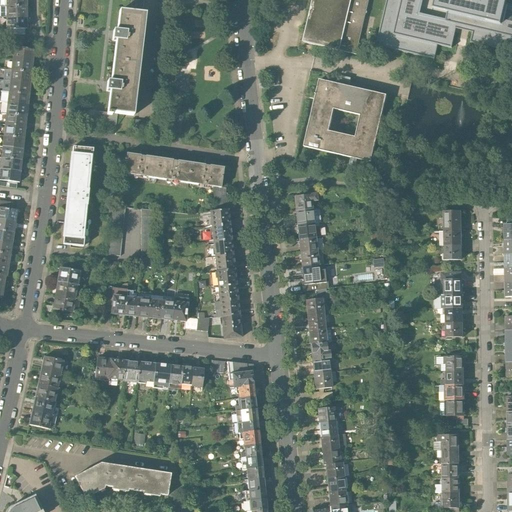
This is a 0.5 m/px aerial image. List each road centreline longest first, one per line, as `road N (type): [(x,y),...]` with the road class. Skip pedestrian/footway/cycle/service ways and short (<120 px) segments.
road 1 (residential): [(483,511),(482,202)]
road 2 (residential): [(277,355),(25,330)]
road 3 (residential): [(256,158),(53,134)]
road 4 (residential): [(277,355),(256,158)]
road 5 (residential): [(256,158),(243,0)]
road 6 (residential): [(296,511),(277,355)]
road 7 (residential): [(53,134),(62,0)]
road 8 (residential): [(25,330),(45,201)]
